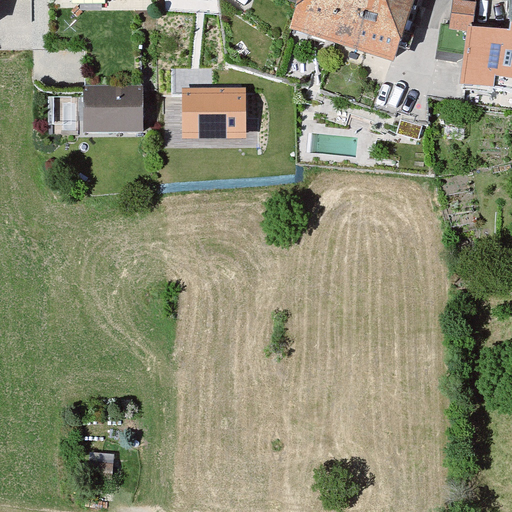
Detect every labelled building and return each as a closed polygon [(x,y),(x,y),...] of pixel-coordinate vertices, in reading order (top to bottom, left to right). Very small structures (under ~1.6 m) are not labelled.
[(419,0),(299,0),(293,24),(403,59),(419,0)] [(468,26),(473,27),(476,2),(456,0),(453,0),(450,29),(467,32),(468,26)] [(511,21),(511,22),(510,30),(473,27),(468,26),(467,32),(460,84),(494,88),(496,76),(511,78),(511,21)] [(140,88),(86,90),(88,130),(142,129),(140,88)] [(245,90),(185,91),(185,137),(246,137),(245,90)] [(114,455),(89,453),(87,480),(112,481),(114,455)]
